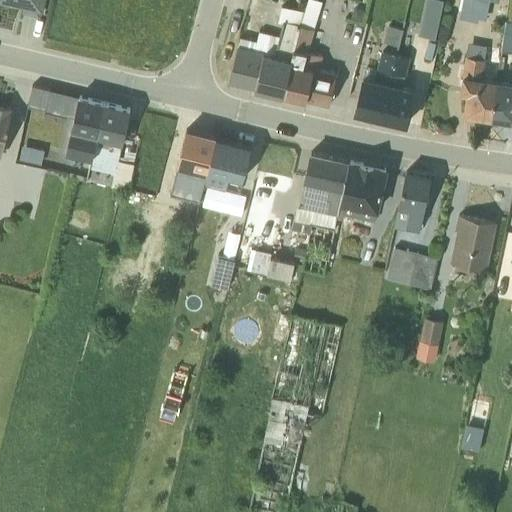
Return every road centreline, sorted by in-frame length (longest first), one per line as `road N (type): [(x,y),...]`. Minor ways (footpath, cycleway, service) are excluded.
road 1 (tertiary): [(511,166),(186,99)]
road 2 (tertiary): [(186,99),(0,55)]
